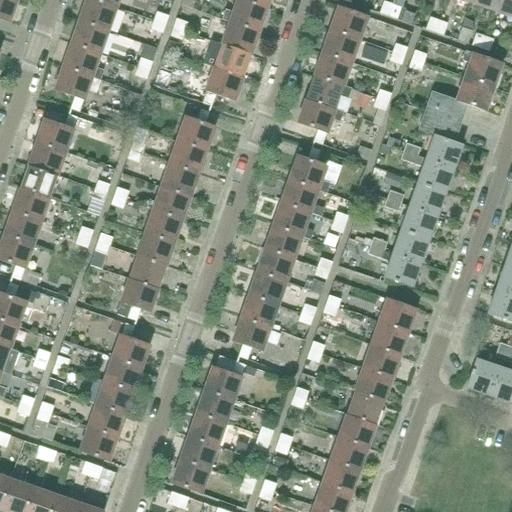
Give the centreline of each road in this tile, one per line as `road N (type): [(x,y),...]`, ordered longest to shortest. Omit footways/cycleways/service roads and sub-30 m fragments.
road 1 (residential): [(130,511),(301,0)]
road 2 (residential): [(423,390),(511,130)]
road 3 (residential): [(49,0),(0,145)]
road 4 (residential): [(383,511),(423,390)]
